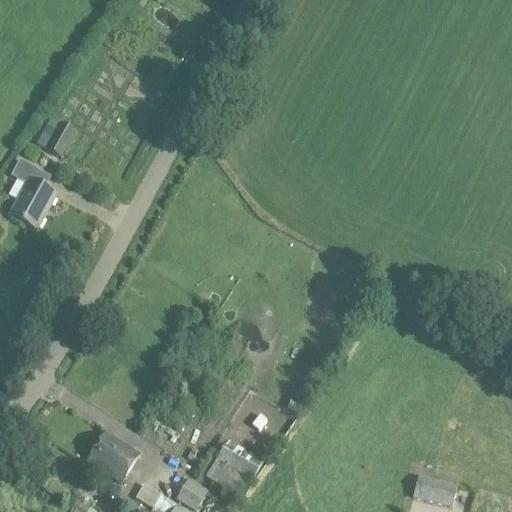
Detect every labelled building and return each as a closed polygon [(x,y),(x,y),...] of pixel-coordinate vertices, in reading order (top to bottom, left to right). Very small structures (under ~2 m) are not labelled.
[(47,152),(46,154),(61,162),(76,135),(73,134),(61,127),(47,152)] [(12,179),(28,187),(11,219),(37,233),(57,198),(45,191),(51,180),(21,164),(12,179)] [(256,414),(247,425),(257,433),(266,421),(256,414)] [(105,437),(87,465),(121,487),(139,458),(105,437)] [(220,458),(217,463),(253,484),(264,465),(228,444),(220,458)] [(253,484),(217,463),(216,463),(205,481),(241,503),(253,484)] [(413,502),(452,511),(458,489),(418,479),(413,502)] [(190,511),(198,511),(208,495),(188,483),(176,504),(190,511)] [(152,511),(153,511),(162,498),(145,488),(136,502),(152,511)] [(153,511),(185,511),(162,498),(153,511)]
